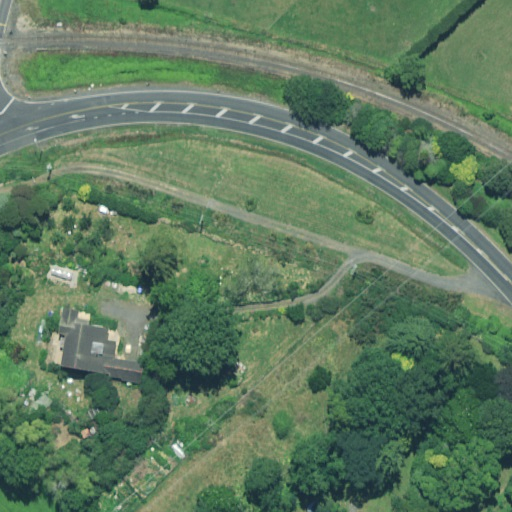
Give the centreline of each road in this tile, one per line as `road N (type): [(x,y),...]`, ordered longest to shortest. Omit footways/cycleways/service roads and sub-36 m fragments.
road 1 (tertiary): [(511,282),(406,188),(349,153),(257,118),(191,107),(114,109),(0,139)]
road 2 (track): [(511,286),(439,280),(101,168),(52,174)]
